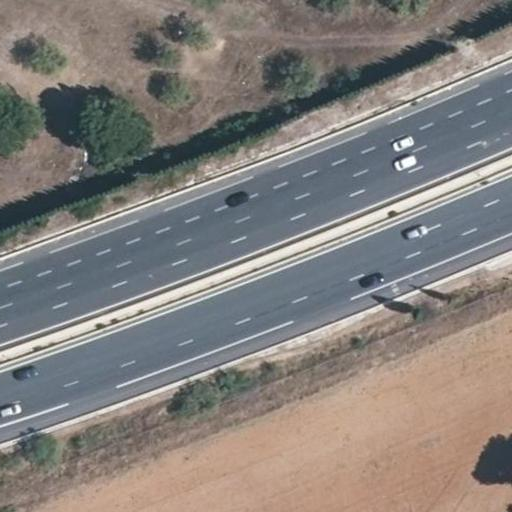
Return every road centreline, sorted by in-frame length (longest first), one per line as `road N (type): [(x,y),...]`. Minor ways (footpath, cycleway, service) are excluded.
road 1 (motorway): [(0,399),(511,204)]
road 2 (motorway): [(475,134),(0,316)]
